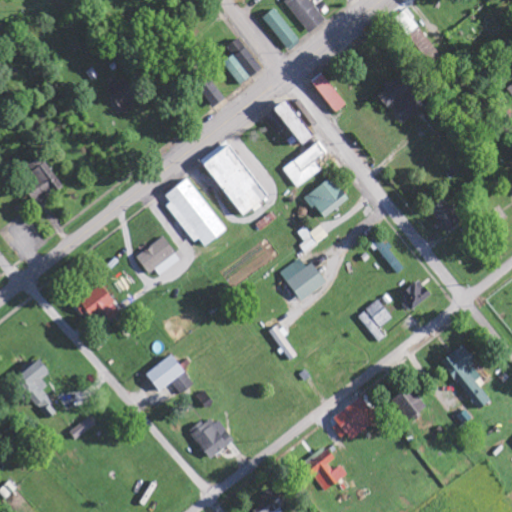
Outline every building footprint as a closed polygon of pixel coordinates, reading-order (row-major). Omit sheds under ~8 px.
[(286,4),(309,34),(327,21),(311,1),(311,0),(288,0),(290,1),(286,4)] [(263,19),(290,52),(301,43),(274,10),(263,19)] [(420,28),(408,10),(394,18),(406,37),(420,28)] [(241,86),(263,69),(239,39),(227,48),(234,56),(223,64),(241,86)] [(312,83),(336,114),(346,106),(323,75),(312,83)] [(427,108),(402,77),(394,84),(392,82),(376,96),(391,114),(400,106),(412,120),(427,108)] [(124,79),(108,91),(124,114),(140,103),(124,79)] [(215,109),(226,99),(210,80),(198,90),(215,109)] [(287,127),(302,146),(313,137),(284,102),(264,119),(277,135),(287,127)] [(229,143),(202,161),(242,217),(268,199),(229,143)] [(323,170),(317,162),(326,154),(318,143),(284,171),(298,189),(323,170)] [(36,204),(62,184),(41,157),(29,167),(40,182),(27,193),(36,204)] [(306,199),(324,221),(350,200),(332,178),(306,199)] [(202,250),(228,231),(188,179),(163,199),(202,250)] [(444,233),(461,222),(447,199),(430,210),(444,233)] [(306,228),(299,233),(306,243),(301,247),(306,254),(330,237),(322,226),(311,233),(306,228)] [(161,277),(182,261),(164,238),(137,259),(150,275),(156,270),(161,277)] [(374,243),(398,274),(405,268),(380,238),(374,243)] [(302,302),(327,284),(313,264),(307,268),(301,260),(281,274),(302,302)] [(401,295),(413,311),(432,295),(420,280),(401,295)] [(91,322),(103,312),(111,322),(122,313),(101,287),(78,306),(91,322)] [(367,311),(368,312),(360,318),(380,344),(386,338),(380,330),(394,319),(379,301),(367,311)] [(478,412),(491,402),(476,382),(484,377),(462,348),(442,362),(478,412)] [(160,393),(172,384),(181,395),(194,385),(171,356),(146,376),(160,393)] [(50,375),(39,361),(15,380),(48,421),(61,411),(39,384),(50,375)] [(411,423),(428,408),(410,387),(393,401),(411,423)] [(215,404),(205,391),(197,397),(207,410),(215,404)] [(335,417),(350,441),(378,423),(363,399),(335,417)] [(70,431),(76,440),(97,428),(92,419),(70,431)] [(211,460),(235,442),(218,419),(207,428),(203,422),(189,433),(211,460)] [(334,472),(329,465),(336,461),(328,449),(305,464),(324,493),(349,477),(342,467),(334,472)] [(254,511),(288,511),(270,490),(260,498),(264,504),(254,511)]
